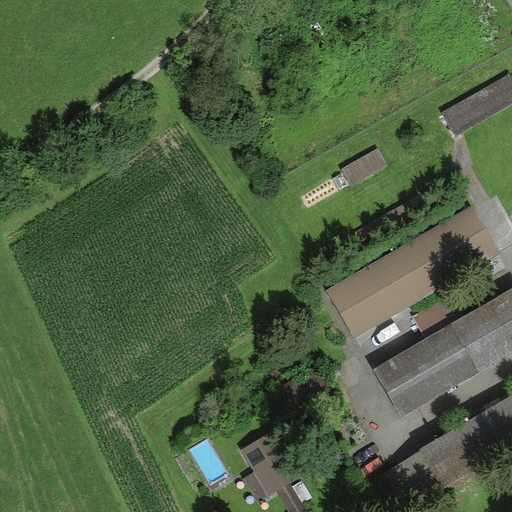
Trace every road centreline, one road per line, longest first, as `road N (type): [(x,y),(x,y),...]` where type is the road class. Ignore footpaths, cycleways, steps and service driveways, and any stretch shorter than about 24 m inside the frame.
road 1 (track): [(0,168),(155,62),(218,0)]
road 2 (unknown): [(511,246),(454,138)]
